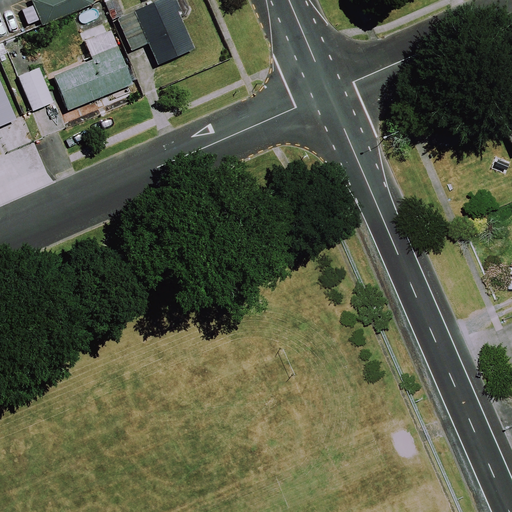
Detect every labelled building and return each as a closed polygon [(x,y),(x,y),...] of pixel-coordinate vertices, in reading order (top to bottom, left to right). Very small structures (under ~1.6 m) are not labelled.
[(158,0),(141,0),(107,15),(134,74),(182,53),(158,0)] [(99,50),(43,74),(59,111),(116,87),(99,50)] [(52,104),(37,69),(18,77),(33,112),(52,104)] [(0,145),(19,137),(0,95),(0,145)] [(511,118),(498,124),(511,156),(511,155),(511,118)]
